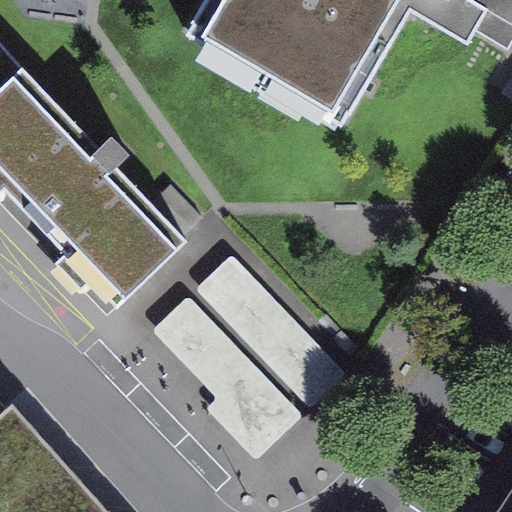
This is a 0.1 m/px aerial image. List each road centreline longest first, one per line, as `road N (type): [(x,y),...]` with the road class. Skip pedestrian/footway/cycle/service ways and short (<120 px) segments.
road 1 (residential): [(353,511),(511,271)]
road 2 (residential): [(0,347),(162,511)]
